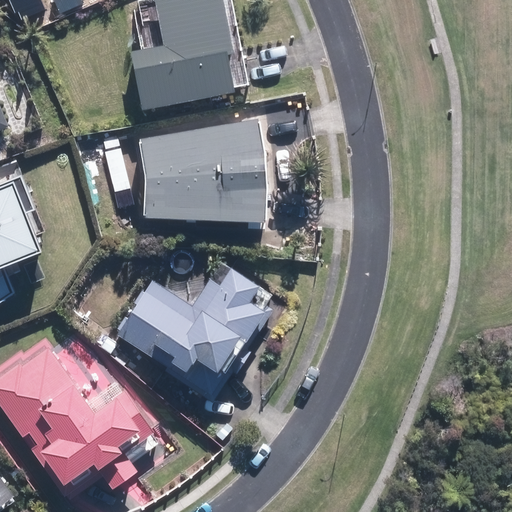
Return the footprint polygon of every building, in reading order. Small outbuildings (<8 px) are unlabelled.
[(126,55),(137,112),(228,95),(221,57),(227,56),(215,0),(147,0),(157,49),(126,55)] [(259,179),(250,122),(135,142),(141,172),(138,219),(256,224),(259,179)] [(7,165),(0,167),(0,308),(18,297),(3,266),(39,253),(7,165)] [(151,283),(114,337),(210,402),(271,311),(263,306),(268,299),(218,265),(189,308),(151,283)] [(45,347),(0,377),(0,409),(60,498),(97,473),(106,487),(129,472),(120,458),(150,438),(120,394),(88,416),(71,391),(74,389),(45,347)]
